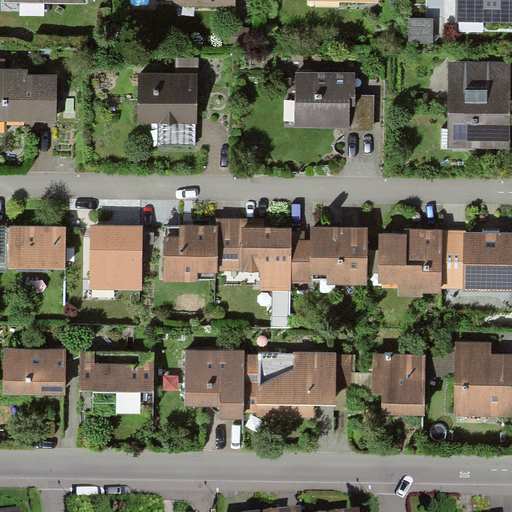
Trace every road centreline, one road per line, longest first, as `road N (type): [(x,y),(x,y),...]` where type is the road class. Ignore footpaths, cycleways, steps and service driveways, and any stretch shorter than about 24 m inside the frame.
road 1 (residential): [(511,194),(0,184)]
road 2 (residential): [(393,471),(55,466)]
